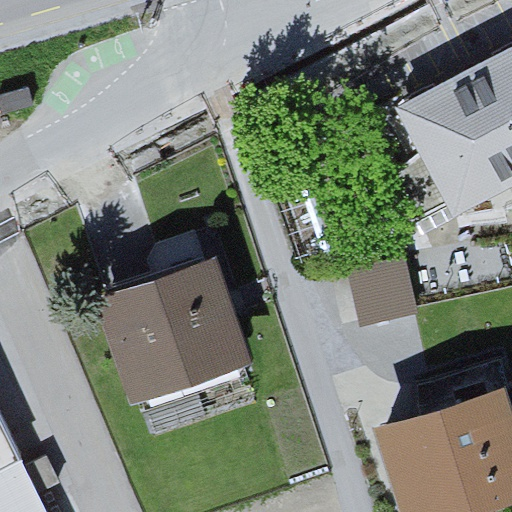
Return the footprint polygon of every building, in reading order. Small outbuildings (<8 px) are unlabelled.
[(511,69),(409,121),(461,218),(511,192),(511,69)] [(214,261),(106,297),(140,404),(249,368),(214,261)] [(413,267),(356,277),(366,331),(423,321),(413,267)] [(511,429),(500,387),(387,420),(414,511),(511,483),(511,429)] [(46,511),(0,417),(0,511),(46,511)]
